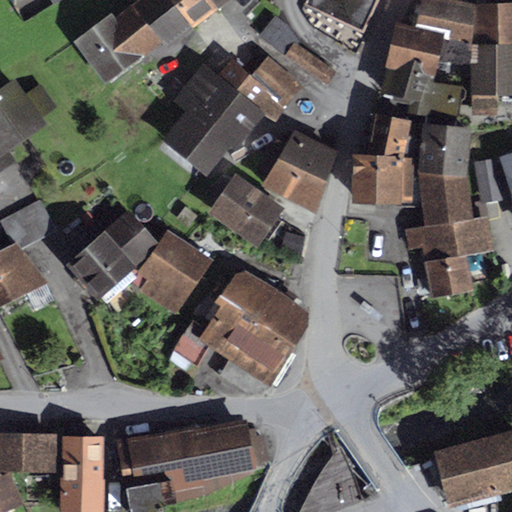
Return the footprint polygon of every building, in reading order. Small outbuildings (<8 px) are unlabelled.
[(160,0),(143,0),(130,11),(156,44),(182,25),(160,0)] [(160,0),(182,25),(209,7),(203,0),(160,0)] [(310,0),(308,5),(363,32),(377,0),(310,0)] [(474,9),(433,0),(423,0),(418,30),(474,46),(474,9)] [(474,9),(474,46),(511,46),(511,4),(474,4),(474,9)] [(156,44),(130,11),(111,26),(107,22),(79,44),(108,81),(156,44)] [(264,38),(291,57),(300,45),(302,42),(291,26),(279,18),(264,38)] [(444,39),(399,28),(384,92),(420,100),(417,114),(453,123),(461,89),(434,83),(444,39)] [(336,70),(300,45),(291,57),(327,83),(336,70)] [(511,46),(474,46),(473,92),(511,92),(511,46)] [(230,58),(214,77),(273,124),(298,89),(262,61),(254,74),(230,58)] [(214,77),(203,69),(175,104),(186,113),(161,143),(201,175),(229,141),(234,145),(259,113),(214,77)] [(38,125),(9,82),(0,88),(0,169),(13,160),(5,148),(38,125)] [(418,171),(419,160),(422,126),(367,118),(357,156),(354,199),(423,202),(418,171)] [(465,130),(422,126),(419,160),(418,171),(454,175),(460,176),(465,130)] [(336,156),(295,134),(264,185),(316,212),(336,156)] [(511,156),(500,160),(511,196),(511,156)] [(454,175),(418,171),(423,202),(427,227),(463,219),(454,175)] [(278,206),(233,174),(208,210),(253,242),(278,206)] [(56,230),(44,203),(6,220),(17,247),(56,230)] [(123,214),(66,266),(97,299),(154,247),(123,214)] [(492,245),(485,214),(463,219),(427,227),(409,231),(415,261),(423,260),(464,251),(492,245)] [(210,263),(170,234),(136,282),(176,311),(210,263)] [(0,302),(41,282),(12,247),(0,253),(0,302)] [(464,251),(423,260),(433,300),(473,291),(464,251)] [(284,297),(246,271),(235,275),(216,303),(222,307),(207,331),(193,322),(169,359),(185,370),(190,363),(196,367),(209,348),(229,361),(219,376),(247,394),(262,395),(271,387),(308,326),(308,312),(294,302),(297,297),(288,291),(284,297)] [(249,422),(115,445),(126,511),(156,511),(162,511),(160,500),(201,493),(198,476),(257,466),(249,422)] [(511,431),(434,457),(450,504),(511,483),(511,431)] [(51,439),(0,437),(0,470),(50,472),(51,439)] [(100,440),(62,439),(61,510),(98,511),(100,440)] [(5,472),(0,473),(0,504),(16,498),(5,472)]
